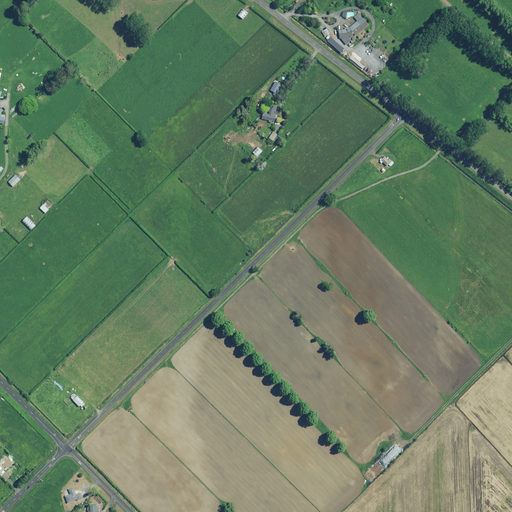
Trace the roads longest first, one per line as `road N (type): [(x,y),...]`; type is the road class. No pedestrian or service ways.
road 1 (residential): [(404,114),(66,447)]
road 2 (unclassified): [(404,114),(258,0)]
road 3 (unclassified): [(511,197),(404,114)]
